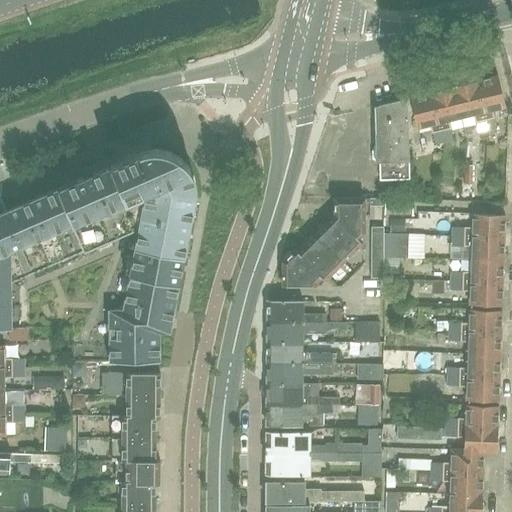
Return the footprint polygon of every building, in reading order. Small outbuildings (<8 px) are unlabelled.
[(496,130),(493,119),(491,111),(505,108),(498,76),(476,81),(488,132),(496,130)] [(461,119),(474,115),(476,123),(479,134),(488,132),(476,81),(453,87),(461,119)] [(461,119),(453,87),(431,92),(439,124),(444,143),(452,141),(450,129),(448,122),(461,119)] [(444,143),(439,124),(431,92),(409,97),(417,129),(430,126),(432,133),(435,145),(444,143)] [(380,163),(380,181),(409,180),(408,110),(405,100),(374,107),(376,163),(380,163)] [(142,152),(139,154),(0,213),(0,328),(72,328),(72,362),(160,361),(159,332),(170,332),(195,197),(196,193),(196,190),(195,186),(195,182),(194,179),(193,176),(192,172),(190,169),(188,166),(186,164),(183,161),(180,159),(178,157),(174,155),(171,153),(168,152),(165,151),(162,151),(158,150),(155,150),(152,150),(148,151),(145,151),(142,152)] [(384,207),(384,199),(334,199),(334,216),(297,252),(295,249),(283,261),(282,286),(319,286),(363,243),(359,239),(365,233),(365,216),(370,216),(370,207),(384,207)] [(412,214),(412,199),(385,199),(385,215),(412,214)] [(453,228),(452,236),(504,238),(505,215),(472,214),(472,227),(465,227),(453,228)] [(383,234),(384,223),(372,224),(372,278),(383,278),(383,258),(383,234)] [(383,234),(383,258),(409,259),(409,235),(383,234)] [(471,246),(471,259),(503,260),(504,238),(452,236),(452,245),(464,245),(464,246),(471,246)] [(502,283),(503,260),(471,259),(470,273),(463,273),(451,273),(451,281),(502,283)] [(450,289),(462,290),(469,291),(469,305),(502,306),(502,283),(451,281),(450,289)] [(322,315),(304,314),(304,301),(267,301),(267,321),(322,322),(322,315)] [(469,309),(468,323),(449,324),(449,332),(501,333),(501,311),(469,309)] [(267,321),(267,342),(303,342),(303,333),(331,333),(331,329),(346,329),(346,322),(343,322),(322,322),(267,321)] [(378,322),(366,322),(365,343),(378,343),(378,322)] [(500,356),(501,333),(449,332),(449,340),(461,341),(460,341),(468,341),(467,355),(500,356)] [(303,354),(303,342),(267,342),(267,363),(333,364),(333,354),(303,354)] [(12,359),(5,359),(5,345),(0,344),(0,367),(25,367),(25,359),(12,359)] [(357,363),(356,350),(344,351),(345,364),(357,363)] [(467,355),(467,368),(460,368),(448,368),(448,377),(499,379),(500,356),(467,355)] [(303,383),(303,373),(333,374),(333,364),(267,363),(267,383),(303,383)] [(383,365),(370,364),(370,380),(383,380),(383,365)] [(25,367),(0,367),(0,389),(5,390),(5,377),(12,377),(25,376),(25,367)] [(126,372),(126,395),(160,395),(160,373),(126,372)] [(34,382),(34,390),(64,389),(64,376),(38,376),(38,382),(34,382)] [(447,386),(466,386),(466,400),(498,401),(499,379),(448,377),(447,386)] [(267,383),(267,404),(330,404),(339,404),(339,398),(313,398),(313,383),(303,383),(267,383)] [(369,386),(368,405),(378,405),(379,386),(369,386)] [(0,412),(13,413),(25,412),(25,404),(12,404),(5,404),(5,390),(0,389),(0,412)] [(120,406),(119,395),(78,396),(78,408),(120,406)] [(160,417),(160,395),(126,395),(126,416),(112,416),(160,417)] [(267,404),(267,425),(303,425),(303,415),(317,415),(317,413),(330,413),(330,404),(267,404)] [(498,429),(498,406),(466,405),(465,419),(458,419),(446,419),(446,427),(498,429)] [(363,410),(363,424),(385,424),(385,410),(363,410)] [(25,412),(13,413),(0,412),(0,435),(6,435),(6,422),(25,421),(25,412)] [(112,416),(112,438),(156,438),(156,418),(160,418),(160,417),(112,416)] [(66,451),(66,428),(46,427),(45,451),(66,451)] [(397,440),(442,441),(442,428),(397,427),(397,440)] [(497,452),(498,429),(446,427),(446,437),(465,437),(464,450),(451,449),(451,451),(484,452),(484,451),(497,452)] [(372,429),(372,453),(386,452),(385,429),(372,429)] [(266,432),(266,453),(310,453),(362,453),(362,444),(328,445),(328,447),(310,447),(310,432),(266,432)] [(112,438),(112,460),(160,460),(160,459),(156,459),(156,438),(112,438)] [(483,474),(484,452),(451,451),(451,462),(432,461),(431,472),(483,474)] [(47,463),(48,455),(0,453),(0,473),(9,474),(10,462),(47,463)] [(266,453),(266,474),(311,474),(311,461),(362,462),(362,453),(310,453),(266,453)] [(160,482),(160,481),(160,460),(112,460),(112,461),(116,461),(116,482),(160,482)] [(431,481),(450,481),(450,495),(482,496),(483,474),(431,472),(431,481)] [(123,483),(123,504),(155,504),(156,483),(160,483),(160,482),(116,482),(116,483),(123,483)] [(305,501),(364,501),(364,491),(321,490),(321,488),(305,489),(305,482),(266,482),(266,501),(305,501)] [(392,493),(392,510),(425,510),(425,494),(392,493)] [(481,511),(482,496),(450,495),(449,507),(429,507),(429,511),(481,511)] [(380,511),(381,501),(364,501),(363,511),(380,511)]
